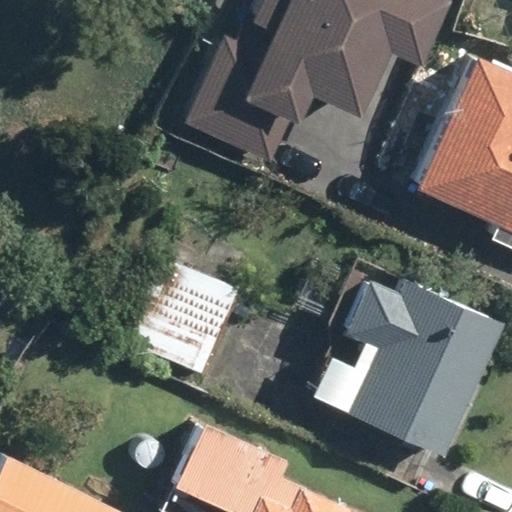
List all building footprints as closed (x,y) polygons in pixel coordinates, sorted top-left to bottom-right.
[(212,34),(172,120),(255,158),(286,91),(337,114),(367,49),(399,64),(428,0),(243,0),(225,40),(212,34)] [(511,78),(457,53),(396,185),(511,237),(511,78)] [(197,374),(232,285),(156,255),(121,344),(197,374)] [(377,289),(347,276),(323,331),(344,340),(333,365),(310,355),(292,396),(430,457),(490,323),(383,276),(377,289)] [(341,511),(260,475),(268,458),(179,418),(161,457),(150,484),(214,511),(341,511)] [(0,457),(0,511),(112,511),(113,511),(0,457)]
